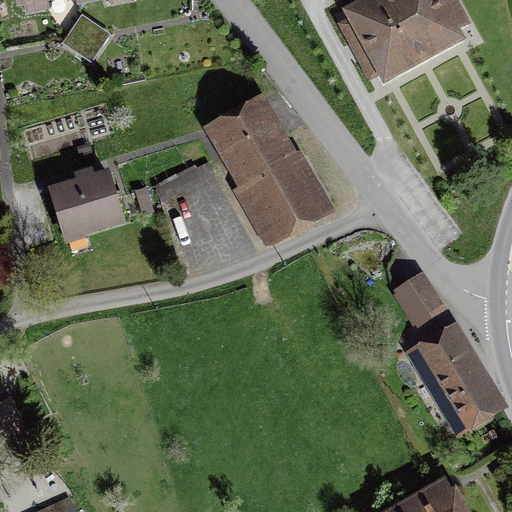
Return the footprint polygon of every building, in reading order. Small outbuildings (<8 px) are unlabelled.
[(13,0),(15,10),(58,0),(74,0),(77,11),(124,0),(13,0)] [(189,0),(140,0),(140,21),(189,21),(189,0)] [(440,0),(400,0),(345,31),(377,88),(463,41),(440,0)] [(81,22),(62,51),(89,69),(108,41),(81,22)] [(261,110),(208,141),(269,247),(323,216),(261,110)] [(104,186),(51,202),(63,245),(117,228),(104,186)] [(435,313),(418,285),(395,300),(413,327),(435,313)] [(450,340),(413,362),(460,440),(497,417),(450,340)] [(7,412),(0,415),(0,440),(16,433),(7,412)] [(451,511),(444,499),(420,511),(451,511)]
